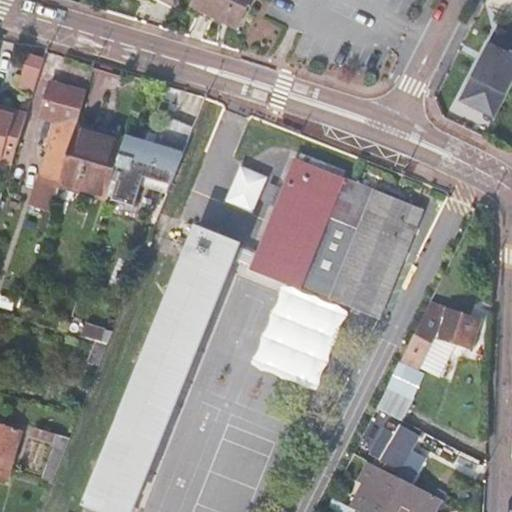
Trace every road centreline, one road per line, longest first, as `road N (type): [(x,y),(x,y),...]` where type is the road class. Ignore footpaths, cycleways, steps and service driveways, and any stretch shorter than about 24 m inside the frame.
road 1 (unclassified): [(387,129),(0,7)]
road 2 (residential): [(511,337),(502,511)]
road 3 (residential): [(387,129),(454,0)]
road 4 (unclassified): [(511,192),(387,129)]
